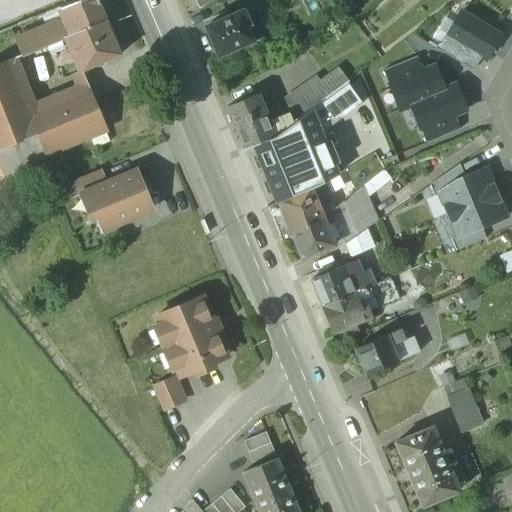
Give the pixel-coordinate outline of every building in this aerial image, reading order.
[(81,0),(60,9),(67,26),(55,25),(61,40),(65,39),(106,21),(99,4),(97,0),(81,0)] [(193,0),(199,10),(217,0),(193,0)] [(222,20),(205,27),(219,57),(253,42),(246,27),(251,25),(245,10),(229,17),(222,20)] [(480,57),(486,61),(501,36),(461,13),(447,38),(480,57)] [(106,21),(65,39),(79,72),(120,54),(106,21)] [(55,25),(15,42),(21,57),(61,40),(55,25)] [(480,57),(447,38),(439,51),(472,71),(480,57)] [(383,73),(389,87),(423,73),(417,58),(383,73)] [(7,61),(0,64),(0,149),(22,140),(37,134),(29,114),(7,61)] [(338,68),(320,82),(330,95),(348,82),(338,68)] [(389,87),(400,111),(411,106),(444,92),(434,68),(423,73),(389,87)] [(316,76),(285,99),(291,114),(295,122),(309,112),(330,95),(320,82),(316,76)] [(309,112),(320,134),(362,104),(348,82),(330,95),(309,112)] [(444,92),(411,106),(421,129),(453,115),(464,110),(455,88),(444,92)] [(88,89),(41,109),(60,148),(105,129),(88,89)] [(258,96),(227,108),(234,125),(265,112),(258,96)] [(60,148),(41,109),(29,114),(37,134),(46,154),(60,148)] [(234,125),(233,126),(243,149),(255,144),(274,137),(269,123),(265,112),(234,125)] [(320,186),(336,175),(320,134),(309,112),(295,122),(290,125),(277,135),(274,137),(255,144),(278,203),(310,190),(320,186)] [(291,114),(269,123),(274,137),(277,135),(290,125),(295,122),(291,114)] [(453,115),(421,129),(428,145),(460,131),(453,115)] [(37,134),(22,140),(30,160),(46,154),(37,134)] [(22,140),(0,149),(0,169),(2,173),(30,160),(22,140)] [(430,185),(434,196),(438,195),(464,178),(459,166),(430,185)] [(446,215),(498,193),(487,168),(464,178),(438,195),(446,215)] [(99,171),(78,180),(84,194),(105,185),(99,171)] [(84,194),(80,196),(81,198),(89,195),(96,213),(89,216),(90,218),(93,217),(101,234),(118,227),(117,224),(151,209),(147,200),(152,187),(139,182),(136,173),(105,185),(84,194)] [(78,179),(67,184),(73,199),(80,196),(80,195),(84,194),(78,180),(78,179)] [(320,186),(310,190),(314,200),(323,196),(320,186)] [(369,201),(363,191),(364,191),(363,187),(342,203),(356,236),(366,229),(377,222),(372,212),(373,211),(368,201),(369,201)] [(310,190),(278,203),(291,233),(322,219),(314,200),(310,190)] [(507,215),(498,193),(446,215),(455,237),(480,226),(507,215)] [(89,195),(81,198),(89,216),(96,213),(89,195)] [(342,203),(329,214),(333,223),(325,226),(331,241),(339,238),(344,245),(356,236),(342,203)] [(329,214),(322,219),(325,226),(333,223),(329,214)] [(322,219),(291,233),(302,258),(333,245),(331,241),(325,226),(322,219)] [(486,240),(480,226),(455,237),(451,238),(457,252),(486,240)] [(356,236),(344,245),(351,264),(352,264),(376,254),(366,229),(356,236)] [(351,264),(342,268),(346,277),(352,275),(351,274),(356,272),(352,264),(351,264)] [(342,268),(333,272),(331,266),(319,271),(321,276),(311,281),(322,307),(365,289),(367,288),(363,279),(349,284),(346,277),(342,268)] [(367,288),(365,289),(369,298),(374,300),(377,307),(375,308),(376,310),(398,301),(390,280),(389,279),(367,288)] [(322,307),(321,307),(332,333),(370,317),(367,311),(366,309),(362,310),(358,302),(369,298),(365,289),(322,307)] [(369,298),(358,302),(362,310),(366,309),(367,311),(375,308),(377,307),(374,300),(369,298)] [(200,299),(155,318),(158,325),(152,328),(161,348),(167,346),(168,349),(162,351),(170,371),(176,369),(180,377),(193,371),(195,375),(213,367),(212,364),(224,358),(215,335),(219,333),(214,322),(210,324),(200,299)] [(396,319),(371,330),(375,340),(386,336),(400,329),(396,319)] [(400,329),(386,336),(391,347),(405,340),(400,329)] [(375,340),(354,349),(366,375),(397,362),(392,350),(391,347),(386,336),(375,340)] [(413,341),(392,350),(397,362),(418,353),(413,341)] [(173,379),(152,388),(161,410),(182,401),(173,379)] [(462,380),(443,388),(447,398),(466,390),(462,380)] [(447,398),(461,433),(481,425),(467,390),(466,390),(447,398)] [(431,429),(395,444),(421,506),(457,491),(431,429)] [(265,432),(243,441),(248,453),(270,443),(265,432)] [(270,443),(248,453),(252,464),(274,455),(270,443)] [(297,511),(277,460),(243,474),(258,511),(297,511)] [(239,511),(245,508),(229,489),(220,497),(232,511),(239,511)] [(232,511),(220,497),(211,504),(217,511),(232,511)] [(201,511),(202,511),(191,500),(182,511),(201,511)]
